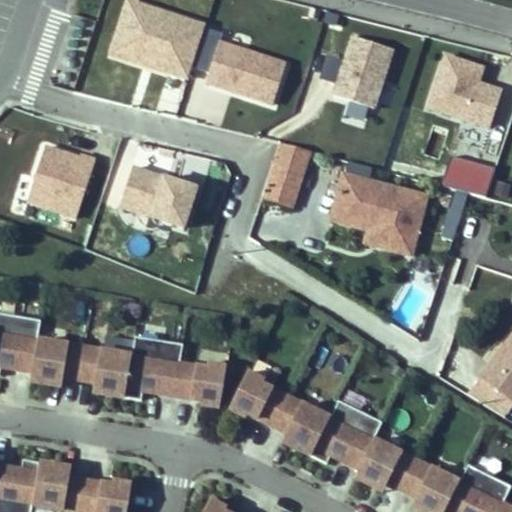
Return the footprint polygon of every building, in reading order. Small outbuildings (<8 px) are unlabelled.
[(187,84),(206,25),(126,0),(125,0),(107,58),(187,84)] [(393,50),(350,36),(331,96),(374,109),(393,50)] [(284,62),(216,41),(203,84),(270,105),(284,62)] [(484,68),(445,55),(429,104),(489,124),(501,90),(479,83),(484,68)] [(302,139),(273,130),(262,160),(260,168),(288,178),(302,139)] [(78,223),(96,160),(42,144),(22,216),(51,224),(53,216),(78,223)] [(449,157),(440,185),(485,200),(494,171),(449,157)] [(336,163),(326,198),(382,213),(376,235),(403,242),(418,185),(336,163)] [(132,167),(116,212),(187,236),(202,191),(132,167)] [(466,200),(450,196),(440,239),(456,242),(466,200)] [(358,230),(376,235),(382,213),(326,198),(324,207),(362,218),(358,230)] [(235,256),(301,294),(310,277),(245,240),(235,256)] [(453,322),(462,289),(447,284),(438,318),(453,322)] [(0,302),(0,365),(5,366),(6,357),(39,362),(45,330),(48,311),(0,302)] [(139,345),(132,388),(148,390),(149,380),(181,386),(187,353),(190,334),(142,326),(139,345)] [(511,389),(511,326),(481,365),(511,389)] [(91,337),(45,330),(39,362),(38,372),(84,380),(91,337)] [(139,345),(91,337),(84,380),(132,388),(139,345)] [(187,353),(181,386),(209,391),(208,395),(227,398),(233,356),(215,354),(214,358),(187,353)] [(281,417),(295,387),(270,375),(272,372),(255,363),(237,400),(254,408),(255,404),(281,417)] [(319,447),(338,408),(295,387),(281,417),(308,430),(304,439),(319,447)] [(367,460),(382,429),(390,413),(346,391),(338,408),(319,447),(334,454),(342,439),(354,445),(351,452),(367,460)] [(304,439),(308,430),(295,424),(290,432),(304,439)] [(411,481),(425,451),(382,429),(367,460),(363,468),(379,476),(383,467),(411,481)] [(351,452),(354,445),(342,439),(338,446),(351,452)] [(35,511),(38,495),(45,453),(28,450),(26,467),(12,465),(13,457),(0,455),(0,506),(33,511),(35,511)] [(449,511),(468,472),(425,451),(411,481),(438,494),(434,503),(449,511)] [(86,502),(91,471),(61,466),(62,455),(45,453),(38,495),(86,502)] [(75,468),(77,458),(62,455),(61,466),(75,468)] [(502,511),(511,493),(511,492),(511,472),(477,455),(468,472),(449,511),(451,511),(467,511),(472,502),(487,510),(486,511),(502,511)] [(26,467),(27,460),(13,457),(12,465),(26,467)] [(392,482),(396,473),(383,467),(379,476),(392,482)] [(114,511),(131,511),(137,474),(119,471),(118,475),(91,471),(86,502),(113,506),(112,511),(114,511)] [(434,503),(438,494),(425,488),(420,496),(434,503)] [(253,511),(231,501),(233,498),(216,489),(205,511),(253,511)] [(511,511),(511,493),(502,511),(511,511)] [(486,511),(487,510),(472,502),(469,509),(474,511),(486,511)]
